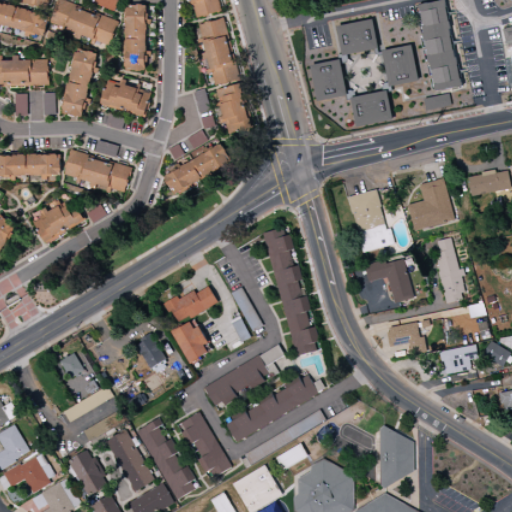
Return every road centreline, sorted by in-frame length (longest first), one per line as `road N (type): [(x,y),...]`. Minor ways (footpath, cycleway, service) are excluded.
road 1 (residential): [(0,292),(139,207),(148,193),(167,125),(170,0)]
road 2 (tertiary): [(252,0),(346,326)]
road 3 (tertiary): [(0,357),(237,218)]
road 4 (tertiary): [(375,369),(397,393),(511,470)]
road 5 (residential): [(0,124),(24,132),(93,131),(159,150)]
road 6 (tertiary): [(386,147),(511,119)]
